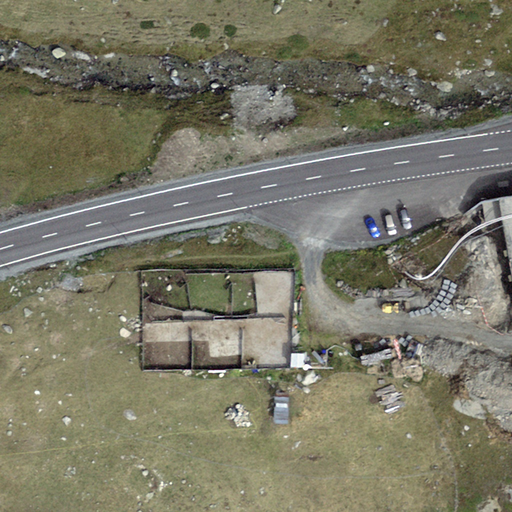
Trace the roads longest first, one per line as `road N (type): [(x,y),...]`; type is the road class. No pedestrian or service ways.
road 1 (primary): [(511,148),(0,249)]
road 2 (track): [(300,188),(315,291),(338,325),(450,317),(511,342)]
